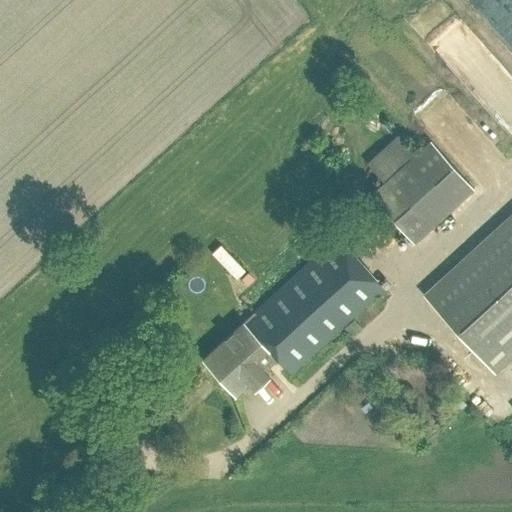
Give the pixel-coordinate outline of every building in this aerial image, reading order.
[(422,47),(448,18),(426,0),(401,28),(422,47)] [(443,64),(461,84),(485,62),(467,42),(443,64)] [(415,153),(397,133),(366,161),(384,181),(371,193),(414,241),(474,187),(430,139),(415,153)] [(511,210),(422,293),(493,371),(511,353),(511,210)] [(383,286),(337,235),(245,319),(291,370),(383,286)] [(275,355),(244,319),(203,356),(235,392),(248,380),(254,386),(268,373),(263,367),(275,355)]
